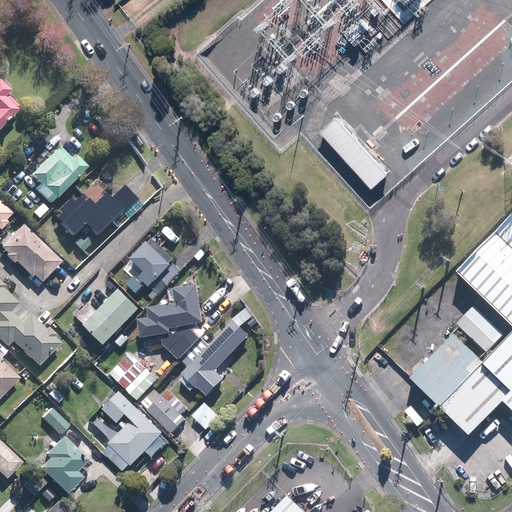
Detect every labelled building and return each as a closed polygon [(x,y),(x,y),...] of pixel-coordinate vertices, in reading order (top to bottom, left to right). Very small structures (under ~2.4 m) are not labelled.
[(381,0),(405,25),(431,0),(381,0)] [(364,12),(344,31),(358,46),(378,28),(364,12)] [(0,122),(13,109),(12,108),(15,105),(2,94),(5,90),(0,85),(0,122)] [(343,114),(325,129),(376,187),(393,172),(343,114)] [(32,189),(46,203),(81,167),(70,156),(67,159),(56,147),(52,151),(51,149),(26,174),(36,184),(32,189)] [(62,212),(58,215),(75,233),(75,232),(87,221),(97,231),(121,209),(124,212),(139,199),(126,185),(111,198),(105,192),(94,203),(88,197),(85,200),(80,195),(74,200),(62,212)] [(35,212),(40,218),(50,209),(44,203),(35,212)] [(0,226),(4,221),(3,220),(9,213),(0,204),(0,226)] [(511,221),(463,273),(511,319),(511,221)] [(30,275),(38,282),(58,260),(20,224),(0,244),(0,249),(4,254),(2,256),(10,263),(11,261),(28,276),(30,275)] [(77,241),(85,249),(96,239),(90,233),(85,238),(83,236),(77,241)] [(151,272),(145,279),(153,286),(162,277),(173,265),(174,264),(172,263),(177,258),(155,238),(151,242),(149,241),(135,257),(151,272)] [(122,286),(112,277),(105,284),(116,293),(122,286)] [(0,329),(13,317),(7,311),(15,303),(0,287),(0,286),(1,285),(0,283),(0,329)] [(162,345),(177,359),(198,337),(189,328),(189,325),(202,323),(196,285),(168,290),(170,301),(175,300),(175,303),(147,308),(149,318),(137,319),(140,337),(161,334),(162,345)] [(88,324),(108,343),(143,307),(122,287),(88,324)] [(503,334),(473,306),(457,323),(487,351),(503,334)] [(18,323),(13,317),(0,329),(0,343),(3,346),(9,341),(34,365),(56,343),(49,337),(51,335),(44,327),(42,329),(27,314),(18,323)] [(232,319),(180,373),(196,389),(197,387),(206,396),(222,379),(214,370),(248,335),(232,319)] [(511,335),(485,364),(511,390),(511,399),(507,404),(511,408),(511,335)] [(511,396),(511,390),(454,336),(411,380),(473,438),(511,396)] [(109,373),(136,400),(156,380),(129,353),(109,373)] [(0,393),(16,377),(0,362),(0,393)] [(46,394),(56,403),(61,397),(52,388),(46,394)] [(147,410),(170,433),(184,419),(154,389),(141,402),(148,409),(147,410)] [(100,451),(122,471),(129,464),(130,465),(161,432),(118,391),(101,409),(116,423),(124,415),(129,420),(100,451)] [(191,416),(202,427),(215,413),(204,403),(191,416)] [(39,417),(57,435),(67,425),(49,407),(39,417)] [(43,468),(69,494),(84,478),(78,472),(90,460),(65,436),(48,454),(53,458),(43,468)] [(0,474),(1,476),(15,463),(0,448),(0,474)] [(24,486),(34,496),(47,482),(37,473),(24,486)] [(42,494),(50,501),(57,494),(49,486),(42,494)] [(72,511),(59,500),(47,511),(72,511)] [(277,511),(296,511),(286,503),(277,511)]
